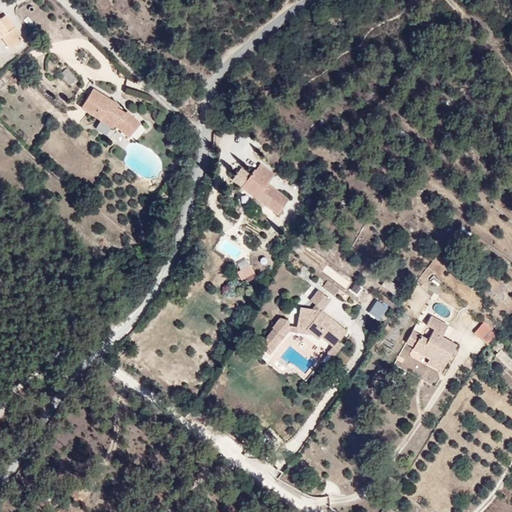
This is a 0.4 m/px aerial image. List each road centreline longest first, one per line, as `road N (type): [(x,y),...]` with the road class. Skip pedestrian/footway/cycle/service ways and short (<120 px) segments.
road 1 (unclassified): [(309,0),(212,82),(202,169),(168,267),(142,311),(94,354)]
road 2 (unclassified): [(94,354),(314,511)]
road 3 (unknown): [(321,511),(470,348)]
road 4 (unclassified): [(94,354),(0,486)]
